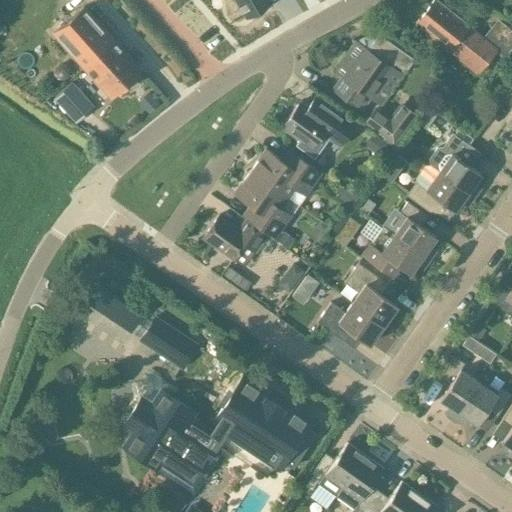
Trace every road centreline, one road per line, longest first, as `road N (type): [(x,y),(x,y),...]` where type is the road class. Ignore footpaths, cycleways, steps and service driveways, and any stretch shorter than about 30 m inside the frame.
road 1 (residential): [(375,407),(157,250)]
road 2 (residential): [(157,250),(273,86),(275,49)]
road 3 (residential): [(511,223),(375,407)]
road 4 (residential): [(0,360),(34,274),(86,199)]
road 5 (residential): [(86,199),(224,81)]
road 6 (residential): [(511,506),(375,407)]
